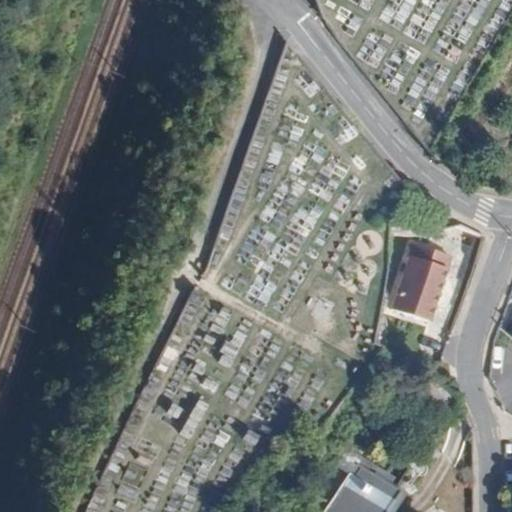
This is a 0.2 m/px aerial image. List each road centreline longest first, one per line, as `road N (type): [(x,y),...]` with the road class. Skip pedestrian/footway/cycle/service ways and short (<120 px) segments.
road 1 (residential): [(511,218),(481,211),(437,185),(274,1)]
road 2 (residential): [(490,511),(489,431),(472,380),(470,341),(511,224)]
